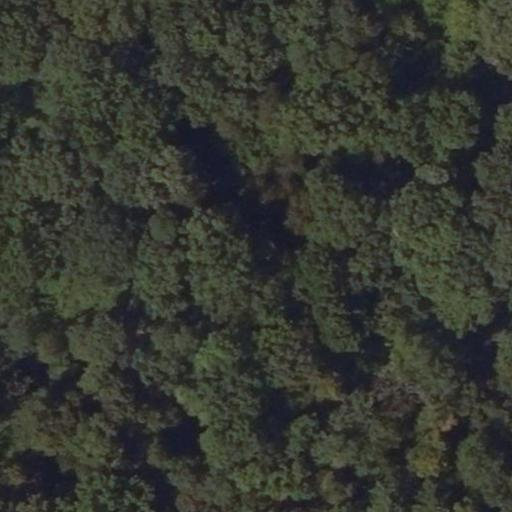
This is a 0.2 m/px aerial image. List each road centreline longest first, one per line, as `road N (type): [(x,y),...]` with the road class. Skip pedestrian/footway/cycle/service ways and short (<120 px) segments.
road 1 (track): [(0,191),(511,207)]
road 2 (track): [(0,247),(214,511)]
road 3 (track): [(511,329),(273,511)]
